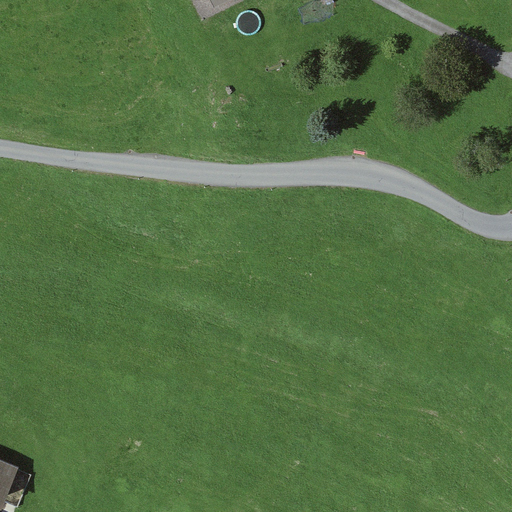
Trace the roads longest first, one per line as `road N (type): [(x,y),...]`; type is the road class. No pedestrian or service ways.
road 1 (unclassified): [(0,152),(226,181),(341,178),(404,186),(482,230),(511,226)]
road 2 (track): [(511,63),(379,0)]
